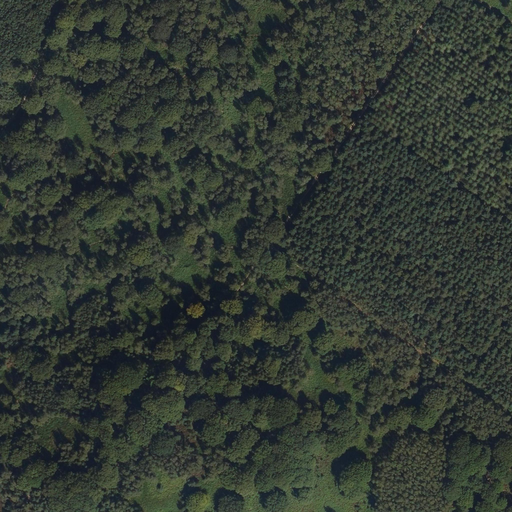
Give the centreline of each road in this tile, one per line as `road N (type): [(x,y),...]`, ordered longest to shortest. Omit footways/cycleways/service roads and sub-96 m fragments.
road 1 (track): [(81,511),(442,0)]
road 2 (track): [(60,0),(0,120)]
